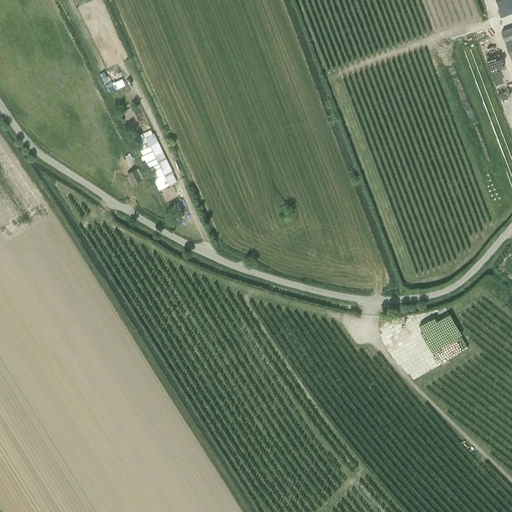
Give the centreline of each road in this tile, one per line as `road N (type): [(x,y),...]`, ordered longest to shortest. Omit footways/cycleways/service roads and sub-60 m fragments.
road 1 (tertiary): [(0,102),(38,152),(72,176),(171,237),(289,284),(375,301),(429,295),(477,269),(511,226)]
road 2 (track): [(376,285),(371,338),(511,479)]
